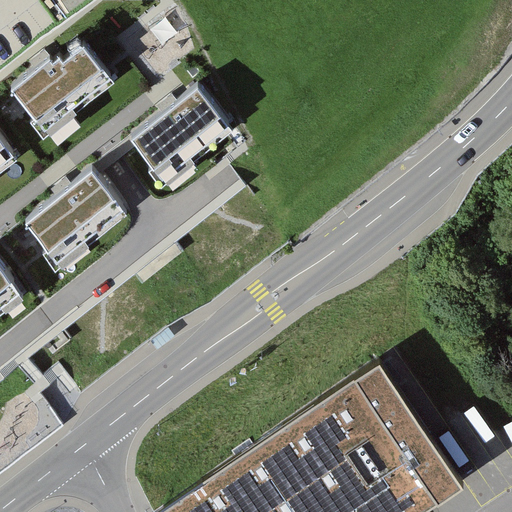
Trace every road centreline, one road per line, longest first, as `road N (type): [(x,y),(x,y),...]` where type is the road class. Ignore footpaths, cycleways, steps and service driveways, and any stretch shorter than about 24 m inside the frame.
road 1 (tertiary): [(511,101),(347,242),(0,511)]
road 2 (residential): [(0,354),(215,183)]
